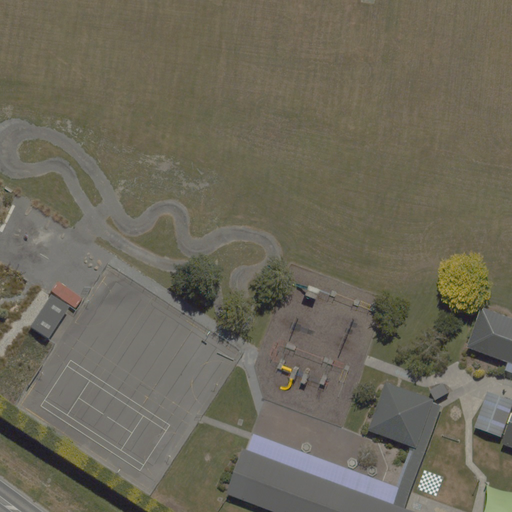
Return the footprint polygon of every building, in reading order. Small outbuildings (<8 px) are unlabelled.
[(83,307),(55,286),(21,332),(49,352),(83,307)] [(511,316),(471,300),(455,338),(511,360),(511,316)] [(432,397),(377,375),(356,430),(410,451),(432,397)] [(511,391),(492,441),(511,448),(511,391)] [(421,511),(239,439),(219,487),(281,511),(421,511)]
